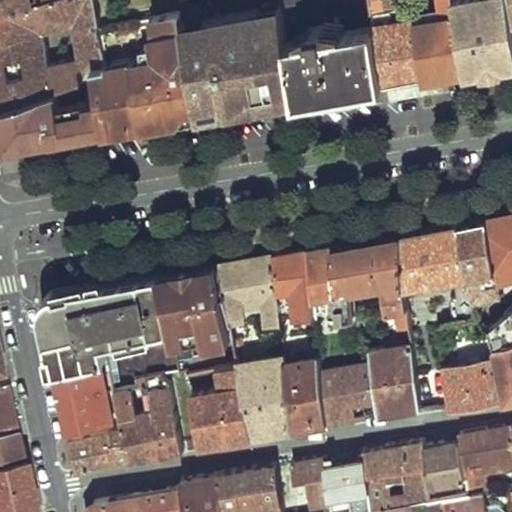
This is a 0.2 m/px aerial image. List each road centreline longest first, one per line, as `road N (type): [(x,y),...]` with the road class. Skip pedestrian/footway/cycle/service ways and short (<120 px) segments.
road 1 (residential): [(511,133),(0,216)]
road 2 (residential): [(57,483),(511,407)]
road 3 (residential): [(0,241),(57,483)]
